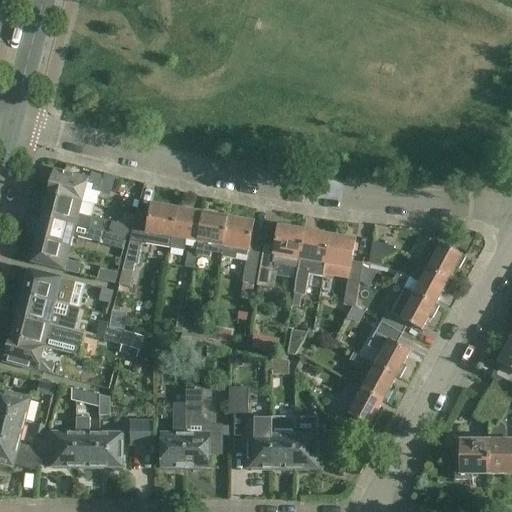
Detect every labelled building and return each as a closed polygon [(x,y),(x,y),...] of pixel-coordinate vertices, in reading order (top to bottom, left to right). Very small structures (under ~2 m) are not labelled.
[(49,195),(51,195),(84,204),(97,207),(104,184),(55,171),(49,195)] [(51,195),(45,218),(78,226),(91,230),(93,220),(81,217),(84,204),(51,195)] [(147,246),(170,250),(178,211),(152,206),(150,215),(138,213),(130,244),(147,247),(147,246)] [(198,244),(204,215),(178,211),(170,250),(183,252),(185,242),(198,244)] [(222,256),(224,248),(229,220),(204,215),(198,244),(196,256),(211,259),(212,255),(222,256)] [(91,230),(78,226),(45,218),(39,241),(72,250),(75,237),(101,244),(104,233),(91,230)] [(129,229),(93,220),(91,230),(104,233),(127,239),(129,229)] [(255,224),(229,220),(224,248),(222,256),(221,260),(236,263),(238,251),(247,253),(245,265),(258,267),(262,247),(252,245),(255,224)] [(276,251),(265,249),(261,268),(273,270),(274,266),(299,271),(299,265),(305,233),(280,228),(276,251)] [(324,277),(331,237),(305,233),(299,265),(299,271),(294,295),(306,297),(310,277),(323,279),(324,277)] [(345,302),(357,304),(364,265),(353,263),(357,242),(331,237),(324,277),(349,281),(345,302)] [(467,251),(472,241),(465,237),(459,248),(467,251)] [(420,266),(429,271),(453,284),(454,284),(450,282),(456,270),(460,272),(467,259),(432,240),(418,265),(420,266)] [(39,241),(33,263),(66,272),(79,275),(82,263),(69,260),(72,250),(39,241)] [(382,266),(382,261),(397,256),(397,252),(385,246),(373,244),(369,264),(382,266)] [(131,289),(135,265),(139,265),(142,247),(130,245),(118,286),(131,289)] [(193,270),(196,256),(187,254),(183,278),(192,279),(193,270)] [(242,285),(254,287),(258,267),(245,265),(242,285)] [(415,296),(440,310),(440,308),(437,306),(443,295),(447,296),(453,284),(429,271),(420,266),(412,279),(421,284),(415,296)] [(273,270),(261,268),(258,287),(270,289),(273,270)] [(115,285),(118,274),(101,270),(98,281),(115,285)] [(73,294),(76,283),(31,271),(24,295),(57,304),(61,290),(73,294)] [(404,290),(408,282),(397,276),(393,284),(404,290)] [(113,293),(103,290),(100,303),(110,305),(113,293)] [(403,335),(409,325),(423,332),(430,319),(434,320),(440,310),(415,296),(405,290),(391,315),(388,313),(382,323),(403,335)] [(57,304),(24,295),(18,318),(74,334),(81,310),(57,304)] [(124,331),(127,314),(113,312),(110,328),(124,331)] [(10,339),(10,340),(45,349),(79,359),(85,337),(74,334),(18,318),(13,340),(10,339)] [(108,328),(110,324),(100,322),(96,339),(105,341),(108,328)] [(185,323),(183,336),(209,341),(211,328),(185,323)] [(376,335),(389,343),(376,367),(398,379),(397,379),(401,381),(407,369),(404,367),(411,353),(397,345),(403,335),(382,323),(376,335)] [(108,328),(105,341),(142,350),(144,338),(108,328)] [(295,357),(308,334),(292,331),(288,355),(295,357)] [(254,348),(276,353),(278,341),(255,337),(254,348)] [(42,362),(45,349),(10,340),(4,363),(51,376),(54,365),(42,362)] [(511,342),(499,365),(503,367),(497,378),(511,385),(511,342)] [(190,349),(190,361),(196,361),(202,356),(201,349),(190,349)] [(242,367),(242,355),(231,355),(231,367),(242,367)] [(355,356),(351,364),(362,370),(367,362),(355,356)] [(303,368),(307,361),(302,358),(298,364),(298,365),(303,368)] [(290,363),(274,360),(274,377),(290,377),(290,363)] [(398,379),(376,367),(362,391),(384,403),(384,404),(387,406),(394,393),(391,391),(397,379),(398,379)] [(511,385),(497,378),(491,389),(511,399),(511,385)] [(41,383),(37,395),(53,398),(56,387),(41,383)] [(230,389),(230,416),(235,416),(249,416),(249,389),(230,389)] [(508,412),(511,404),(511,399),(491,389),(485,400),(508,412)] [(186,405),(186,436),(186,469),(209,469),(209,457),(223,457),(223,426),(210,426),(204,420),(203,391),(186,391),(186,405)] [(384,403),(362,391),(349,417),(343,414),(337,424),(358,435),(363,425),(374,430),(381,417),(377,416),(384,404),(384,403)] [(0,416),(25,423),(31,401),(0,392),(0,416)] [(100,417),(111,417),(112,399),(101,396),(100,417)] [(502,423),(508,412),(485,400),(474,419),(490,428),(497,431),(502,423)] [(164,469),(186,469),(186,436),(186,405),(174,405),(174,436),(163,436),(164,469)] [(0,439),(20,445),(25,423),(0,416),(0,439)] [(272,437),(272,420),(272,419),(248,419),(249,416),(235,416),(235,437),(244,437),(244,449),(249,449),(249,470),(272,470),(272,437)] [(295,421),(295,437),(295,470),(319,470),(319,455),(351,456),(336,435),(319,435),(319,418),(295,418),(295,421)] [(77,435),(77,469),(100,469),(101,435),(90,435),(91,419),(77,419),(77,435)] [(295,437),(295,421),(272,420),(272,437),(272,470),(295,470),(295,437)] [(143,448),(143,422),(131,423),(131,448),(143,448)] [(156,423),(143,422),(143,448),(155,448),(156,423)] [(490,428),(490,443),(490,476),(511,476),(511,442),(508,443),(508,431),(506,425),(502,423),(497,431),(490,428)] [(44,438),(46,429),(37,426),(35,435),(44,438)] [(38,468),(77,469),(77,435),(49,434),(49,452),(38,452),(38,468)] [(101,435),(100,469),(123,470),(123,436),(101,435)] [(38,449),(20,445),(0,439),(0,466),(3,467),(4,465),(14,468),(14,466),(38,473),(38,468),(38,452),(38,449)] [(472,476),(490,476),(490,443),(462,442),(462,450),(456,450),(455,481),(472,482),(472,476)] [(356,472),(360,465),(354,456),(341,464),(345,469),(356,472)]
